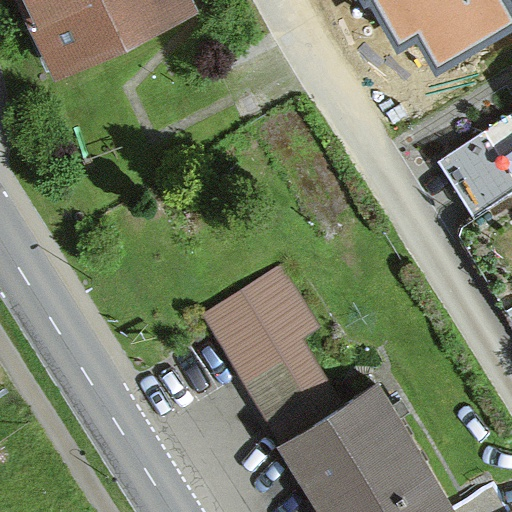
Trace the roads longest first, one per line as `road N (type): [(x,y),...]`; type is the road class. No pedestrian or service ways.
road 1 (residential): [(280,0),(511,378)]
road 2 (secondary): [(0,244),(172,511)]
